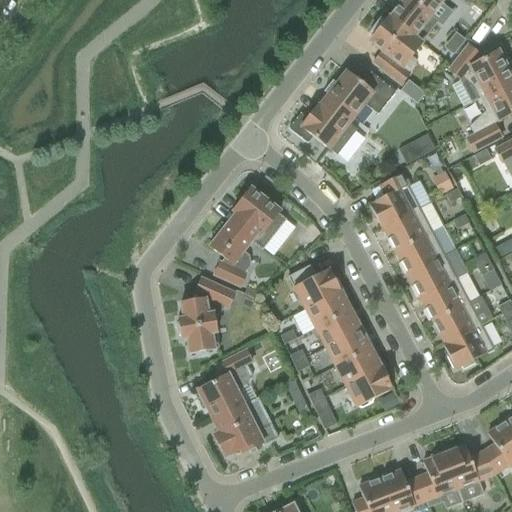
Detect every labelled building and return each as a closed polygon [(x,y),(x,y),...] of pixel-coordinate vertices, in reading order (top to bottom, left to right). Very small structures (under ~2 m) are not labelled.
[(387,19),(420,45),(419,44),(435,24),(428,19),(440,4),(434,0),(399,0),(401,1),(399,4),(401,5),(389,20),(387,19)] [(420,45),(387,19),(383,24),(379,21),(369,35),(373,38),(368,43),(381,53),(372,65),(400,86),(409,75),(408,74),(413,66),(413,62),(409,59),(420,45)] [(464,44),(455,36),(444,50),(453,58),(464,44)] [(471,87),(478,101),(511,82),(511,81),(505,67),(509,65),(499,46),(484,54),(486,59),(481,62),(477,59),(479,57),(467,47),(448,72),(460,81),(461,79),(471,87)] [(327,96),(325,98),(352,119),(363,105),(367,109),(371,104),(380,111),(394,94),(370,74),(360,86),(345,74),(335,86),(331,83),(323,93),(327,96)] [(511,82),(478,101),(485,113),(469,128),(473,137),(466,141),(472,153),(500,139),(493,125),(511,114),(511,82)] [(424,97),(408,85),(400,95),(416,108),(424,97)] [(347,125),(352,119),(325,98),(317,108),(316,107),(306,121),(299,115),(287,130),(306,145),(311,138),(328,150),(336,156),(352,134),(355,131),(347,125)] [(434,153),(426,138),(397,154),(405,168),(434,153)] [(511,141),(493,151),(500,164),(503,162),(510,175),(511,174),(511,141)] [(434,179),(441,194),(451,188),(443,173),(434,179)] [(380,230),(419,210),(408,190),(401,175),(378,187),(384,198),(368,206),(369,208),(367,208),(374,221),(375,220),(380,230)] [(227,224),(250,243),(260,251),(284,221),(276,215),(279,212),(250,189),(231,214),(237,219),(231,227),(227,224)] [(456,190),(445,196),(449,205),(461,198),(456,190)] [(394,253),(431,233),(419,210),(380,230),(381,231),(382,230),(394,253)] [(463,216),(452,223),(456,231),(468,225),(463,216)] [(250,243),(227,224),(224,228),(220,224),(210,238),(214,241),(208,248),(224,261),(221,265),(219,264),(213,277),(239,289),(245,275),(243,274),(248,266),(247,257),(242,253),(250,243)] [(407,276),(443,257),(431,233),(394,253),(407,276)] [(511,240),(501,247),(506,258),(511,254),(511,240)] [(472,261),(476,269),(488,263),(484,255),(472,261)] [(419,299),(456,280),(443,257),(407,276),(419,299)] [(492,271),(488,263),(476,269),(480,277),(492,271)] [(287,278),(304,311),(342,291),(337,281),(332,279),(328,271),(314,277),(309,267),(287,278)] [(220,311),(221,310),(222,307),(227,310),(234,295),(200,280),(193,294),(197,296),(195,302),(179,305),(182,320),(177,321),(178,325),(175,326),(177,337),(180,337),(181,341),(186,340),(188,355),(195,354),(195,357),(207,355),(207,352),(213,351),(218,350),(215,335),(215,334),(212,317),(214,316),(215,316),(217,314),(219,312),(220,311)] [(432,323),(468,303),(456,280),(419,299),(432,323)] [(346,299),(342,291),(304,311),(314,330),(349,312),(345,304),(346,299)] [(497,308),(501,316),(511,310),(511,308),(508,302),(497,308)] [(442,347),(480,327),(468,303),(432,323),(442,342),(440,343),(442,347)] [(511,320),(511,310),(501,316),(505,324),(511,320)] [(354,320),(349,312),(314,330),(324,349),(362,329),(358,321),(354,320)] [(493,351),(480,327),(442,347),(447,357),(446,358),(453,370),(454,370),(455,371),(460,368),(462,371),(474,365),(472,362),(493,351)] [(366,338),(362,329),(324,349),(334,369),(369,350),(365,342),(366,338)] [(280,337),(283,346),(295,340),(291,332),(280,337)] [(374,358),(369,350),(334,369),(344,388),(382,368),(378,359),(374,358)] [(205,410),(212,423),(243,407),(235,393),(248,387),(251,379),(244,366),(251,363),(245,352),(215,367),(221,379),(196,392),(197,394),(193,396),(201,412),(205,410)] [(289,357),(293,365),(305,360),(301,352),(289,357)] [(308,368),(305,360),(293,365),(296,374),(308,368)] [(388,378),(382,368),(344,388),(356,410),(357,409),(361,410),(371,405),(372,401),(391,391),(386,382),(388,378)] [(307,414),(293,385),(284,389),(298,418),(307,414)] [(307,396),(311,405),(323,399),(319,391),(307,396)] [(327,407),(323,399),(311,405),(315,413),(327,407)] [(243,407),(212,423),(218,434),(212,437),(223,459),(229,456),(229,457),(238,452),(241,456),(261,446),(262,448),(277,440),(270,426),(266,429),(260,417),(264,415),(257,400),(243,407)] [(511,415),(503,420),(511,433),(511,415)] [(511,466),(511,433),(503,420),(495,426),(495,430),(486,435),(493,446),(482,454),(493,476),(507,467),(508,469),(511,466)] [(482,454),(468,459),(464,447),(455,451),(454,447),(441,452),(456,491),(462,504),(482,496),(477,482),(493,476),(482,454)] [(456,491),(441,452),(429,457),(430,460),(422,464),(426,475),(415,480),(424,503),(456,491)] [(424,503),(415,480),(404,484),(399,472),(389,476),(388,473),(378,477),(390,511),(414,511),(413,507),(424,503)] [(390,511),(378,477),(367,482),(368,484),(358,488),(362,500),(351,505),(353,511),(390,511)]
